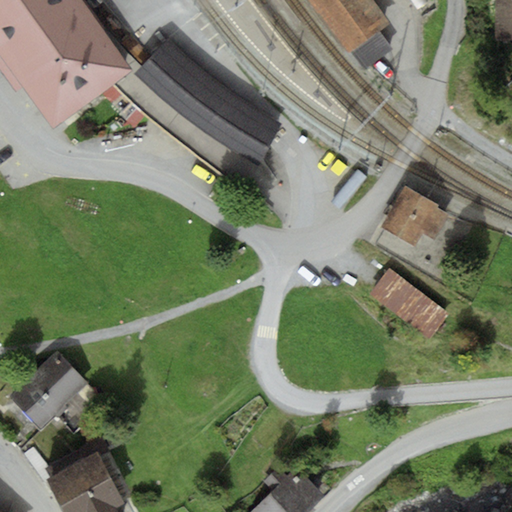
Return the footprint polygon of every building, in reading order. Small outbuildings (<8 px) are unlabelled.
[(0,0),(0,46),(53,121),(131,65),(84,0),(0,0)] [(312,0),(350,51),(379,31),(388,24),(370,0),(312,0)] [(511,0),(495,0),(495,40),(511,39),(511,0)] [(379,31),(350,51),(364,70),(393,50),(379,31)] [(194,63),(166,37),(132,72),(164,99),(198,126),(228,146),(256,162),(280,121),(256,107),(223,85),(194,63)] [(439,205),(403,185),(379,227),(416,247),(423,235),(433,241),(448,215),(437,208),(439,205)] [(389,268),(369,293),(428,338),(448,313),(389,268)] [(58,350),(10,396),(41,428),(89,382),(58,350)] [(45,466),(50,475),(97,450),(100,456),(110,452),(101,436),(45,466)] [(50,475),(44,478),(61,511),(117,511),(116,508),(125,502),(100,456),(97,450),(50,475)] [(263,481),(273,493),(288,477),(280,466),(263,481)] [(273,493),(254,511),(308,511),(324,496),(298,467),(288,477),(273,493)]
